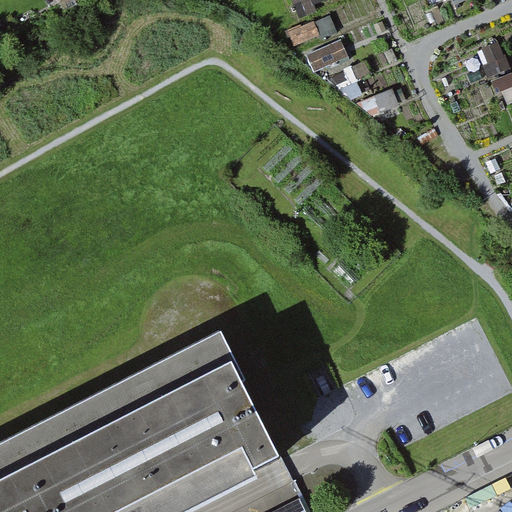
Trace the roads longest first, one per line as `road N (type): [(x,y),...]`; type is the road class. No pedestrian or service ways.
road 1 (unknown): [(511,227),(428,93),(417,55),(511,8)]
road 2 (residential): [(382,511),(511,446)]
